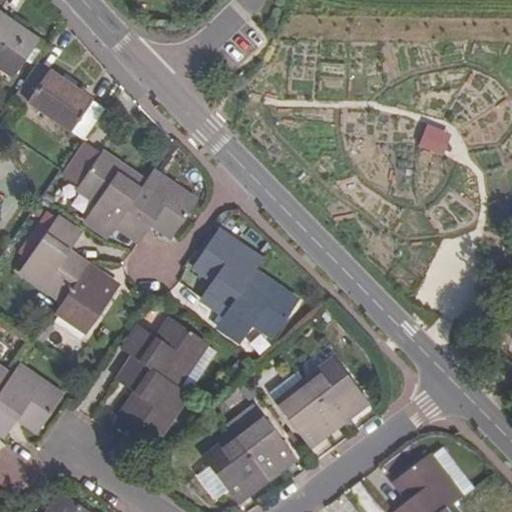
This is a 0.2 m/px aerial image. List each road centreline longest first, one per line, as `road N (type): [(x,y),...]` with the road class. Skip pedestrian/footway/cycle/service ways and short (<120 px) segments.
road 1 (tertiary): [(454,384),(161,84)]
road 2 (residential): [(454,384),(290,511)]
road 3 (residential): [(13,473),(65,454),(159,511)]
road 4 (residential): [(161,84),(253,0)]
